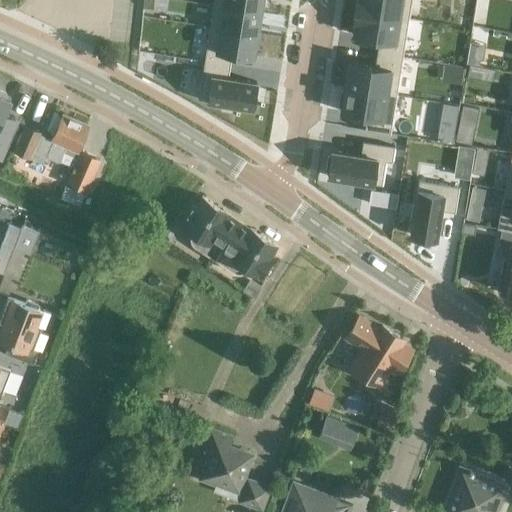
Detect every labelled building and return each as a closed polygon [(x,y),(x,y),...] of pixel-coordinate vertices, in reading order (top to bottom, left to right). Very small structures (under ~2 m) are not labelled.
[(142,0),(142,9),(152,10),(153,0),(142,0)] [(224,0),(223,8),(263,14),(264,0),(224,0)] [(356,0),(355,11),(356,11),(402,18),(404,0),(356,0)] [(223,8),(220,30),(259,36),(263,14),(223,8)] [(355,11),(353,24),(354,24),(353,35),(380,39),(379,42),(378,53),(379,53),(396,56),(404,57),(407,43),(398,41),(402,18),(356,11),(355,11)] [(207,49),(205,63),(232,67),(234,55),(256,58),(259,36),(220,30),(217,50),(207,49)] [(348,62),(345,87),(390,94),(393,72),(402,73),(404,57),(396,56),(379,53),(378,53),(376,66),(348,62)] [(205,63),(203,77),(212,78),(209,102),(224,105),(224,108),(239,110),(239,107),(255,110),(256,104),(259,105),(261,90),(258,89),(259,84),(230,79),(232,67),(205,63)] [(340,91),(338,107),(341,108),(340,114),(369,118),(367,132),(392,136),(395,119),(386,118),(390,94),(345,87),(344,92),(340,91)] [(0,158),(17,120),(3,114),(9,99),(6,98),(5,92),(0,89),(0,158)] [(80,150),(77,149),(88,123),(62,112),(51,139),(40,135),(41,132),(24,124),(13,151),(29,158),(30,156),(43,161),(44,160),(47,161),(48,158),(58,162),(59,161),(72,167),(65,183),(87,192),(101,158),(80,149),(80,150)] [(471,144),(474,128),(458,124),(455,141),(471,144)] [(327,155),(325,170),(327,171),(327,176),(342,178),(342,181),(356,183),(357,180),(381,184),(385,161),(392,162),(394,146),(362,141),(360,154),(331,150),(330,155),(327,155)] [(484,175),(489,149),(476,147),(471,172),(484,175)] [(65,185),(59,197),(79,206),(85,194),(65,185)] [(466,218),(478,221),(484,189),(472,187),(466,218)] [(415,223),(413,241),(442,245),(447,214),(459,217),(464,191),(447,188),(446,196),(420,191),(418,209),(415,208),(413,223),(415,223)] [(214,258),(238,221),(227,214),(228,212),(202,196),(196,206),(193,203),(179,223),(192,232),(191,232),(191,234),(190,235),(190,237),(190,239),(191,241),(191,242),(192,244),(194,245),(214,258)] [(511,219),(504,218),(501,234),(511,236),(511,219)] [(238,221),(214,258),(234,271),(235,272),(237,273),(239,273),(240,273),(242,272),(244,271),(245,270),(246,269),(247,268),(260,276),(273,256),(269,254),(276,244),(250,227),(249,229),(238,221)] [(13,248),(21,229),(9,224),(0,247),(0,271),(4,273),(13,248)] [(30,254),(39,232),(22,225),(21,229),(13,248),(30,254)] [(467,228),(466,237),(479,239),(480,229),(467,228)] [(507,279),(503,298),(508,299),(508,300),(511,301),(511,254),(510,265),(507,264),(504,279),(507,279)] [(145,295),(137,311),(160,322),(167,305),(145,295)] [(25,304),(8,297),(1,315),(6,317),(0,332),(0,337),(10,341),(5,353),(32,364),(37,351),(33,349),(41,328),(34,325),(40,309),(37,308),(38,304),(26,300),(25,304)] [(380,329),(360,316),(347,336),(364,347),(352,364),(379,382),(390,364),(397,368),(410,348),(400,342),(402,338),(382,326),(380,329)] [(0,396),(10,370),(0,366),(0,396)] [(204,446),(214,450),(209,464),(205,462),(200,477),(214,483),(215,479),(236,487),(248,455),(228,448),(231,437),(210,430),(204,446)] [(497,511),(508,483),(459,465),(441,511),(497,511)] [(246,475),(236,501),(262,511),(272,485),(246,475)] [(293,487),(283,511),(326,511),(332,497),(310,489),(308,493),(293,487)]
